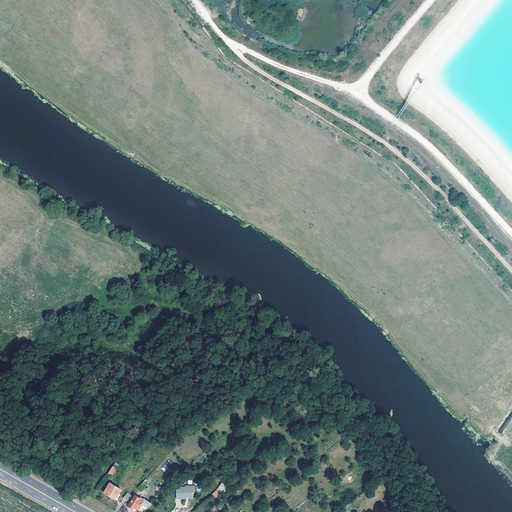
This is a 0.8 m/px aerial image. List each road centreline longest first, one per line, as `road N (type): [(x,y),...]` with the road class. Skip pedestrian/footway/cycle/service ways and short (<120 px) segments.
road 1 (track): [(511,270),(402,157),(256,69),(222,36)]
road 2 (track): [(222,36),(293,72),(354,89),(428,145),(511,232)]
